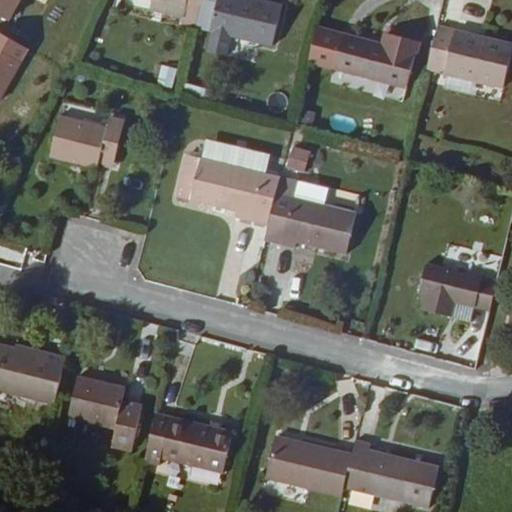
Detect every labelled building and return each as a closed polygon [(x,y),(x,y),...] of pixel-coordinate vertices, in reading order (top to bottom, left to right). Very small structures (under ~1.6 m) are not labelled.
[(0,0),(0,8),(10,14),(18,0),(0,0)] [(216,0),(212,16),(274,30),(281,0),(216,0)] [(511,48),(511,31),(440,14),(430,56),(506,74),(511,48)] [(345,25),(337,56),(409,74),(420,29),(389,21),(385,34),(345,25)] [(0,93),(22,55),(0,43),(0,93)] [(162,64),(158,86),(173,88),(177,67),(162,64)] [(101,148),(117,151),(126,110),(112,105),(109,118),(61,106),(52,148),(98,159),(101,148)] [(312,127),(316,110),(300,107),(296,123),(312,127)] [(272,213),(283,168),(283,167),(189,144),(179,183),(240,198),(238,205),(272,213)] [(294,147),(290,166),(304,169),(309,151),(294,147)] [(98,159),(114,161),(117,151),(101,148),(98,159)] [(283,168),(272,213),(268,227),(297,235),(299,228),(345,239),(354,201),(297,188),(302,172),(283,168)] [(456,293),(491,302),(498,271),(427,252),(420,283),(427,285),(424,300),(452,308),(456,293)] [(53,348),(54,342),(20,334),(19,340),(53,348)] [(53,348),(19,340),(2,335),(0,344),(0,378),(58,393),(69,345),(54,342),(53,348)] [(114,431),(137,436),(140,422),(147,392),(125,387),(128,375),(81,364),(71,406),(117,416),(114,431)] [(235,423),(158,404),(154,425),(149,446),(225,465),(235,423)] [(268,469),(345,487),(347,478),(355,445),(279,428),(268,469)] [(355,445),(347,478),(432,498),(441,458),(371,440),(373,434),(358,430),(355,445)]
